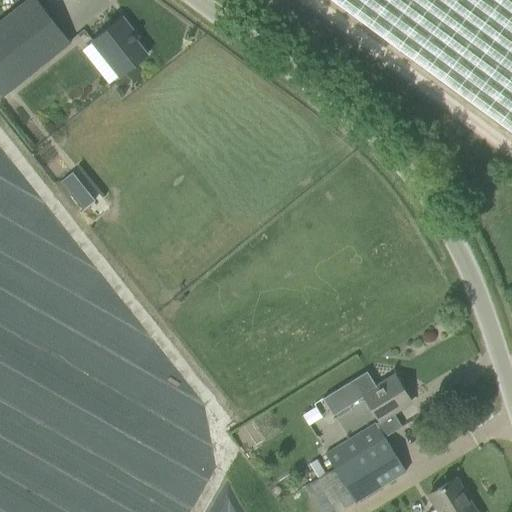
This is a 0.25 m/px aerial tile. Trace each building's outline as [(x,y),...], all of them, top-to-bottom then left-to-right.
[(26,0),(0,20),(0,93),(2,96),(70,42),(36,0),(26,0)] [(511,0),(332,0),(511,132),(511,0)] [(122,17),(106,30),(92,41),(120,77),(147,55),(131,34),(133,32),(122,17)] [(94,201),(71,173),(61,181),(84,209),(94,201)] [(364,396),(379,421),(410,402),(394,375),(376,387),(366,371),(322,399),(332,415),(364,396)] [(334,470),(385,439),(375,423),(324,454),(334,470)] [(405,473),(385,439),(334,470),(355,504),(405,473)] [(435,507),(427,511),(475,511),(455,478),(438,489),(427,495),(435,507)]
